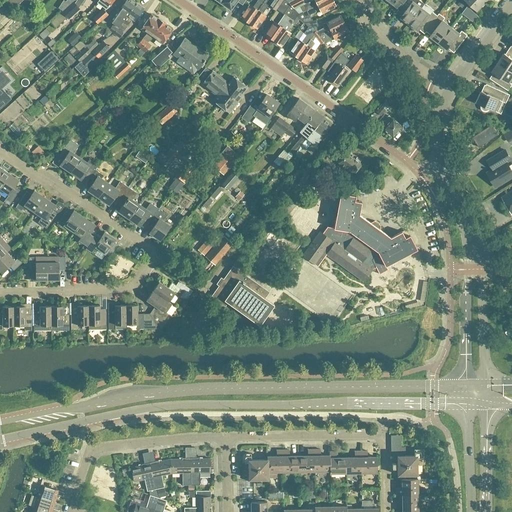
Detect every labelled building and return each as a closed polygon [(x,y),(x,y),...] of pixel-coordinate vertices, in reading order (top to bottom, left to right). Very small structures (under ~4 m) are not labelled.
[(14,9),(23,0),(7,0),(6,1),(10,5),(14,9)] [(109,6),(113,0),(98,0),(97,3),(106,9),(109,6)] [(120,25),(136,2),(132,0),(125,0),(119,10),(120,10),(111,22),(113,23),(109,30),(114,33),(120,25)] [(241,0),(244,2),(245,0),(220,0),(220,2),(231,9),(236,0),(241,0)] [(249,23),(265,0),(258,0),(253,7),(249,5),(241,17),(249,23)] [(266,16),(262,14),(272,0),(265,0),(249,23),(258,28),(266,16)] [(299,13),(294,8),(288,2),(286,0),(283,0),(277,9),(284,15),(277,24),(274,22),(273,21),(274,23),(266,34),(274,40),(292,13),(297,17),(299,13)] [(276,10),(282,0),(273,0),(269,6),(276,10)] [(297,17),(304,23),(312,20),(309,14),(321,9),(323,13),(335,6),(332,0),(326,0),(302,12),(299,13),(297,17)] [(313,0),(300,7),(302,12),(326,0),(313,0)] [(406,0),(400,7),(396,12),(402,16),(401,17),(410,24),(422,8),(425,4),(419,0),(406,0)] [(465,0),(477,11),(485,3),(482,0),(465,0)] [(73,1),(51,22),(56,27),(67,17),(68,19),(80,8),(79,7),(75,3),(73,1)] [(125,28),(132,19),(135,20),(143,8),(136,2),(120,25),(114,33),(119,37),(125,28)] [(426,31),(438,16),(437,15),(432,12),(434,10),(425,4),(422,8),(410,24),(419,31),(420,30),(425,34),(427,32),(426,31)] [(467,6),(462,13),(466,16),(471,10),(467,6)] [(103,8),(93,18),(98,24),(108,14),(103,8)] [(290,33),(287,31),(297,17),(292,13),(274,40),(282,45),(290,33)] [(439,43),(451,27),(443,21),(445,18),(439,13),(437,15),(438,16),(426,31),(427,32),(431,35),(430,36),(439,43)] [(141,48),(147,42),(152,36),(163,21),(158,18),(151,14),(141,28),(148,33),(137,45),(140,48),(141,48)] [(321,36),(344,24),(340,15),(328,21),(323,24),(324,27),(317,31),(313,34),(314,35),(316,38),(317,39),(321,36)] [(312,20),(304,23),(309,27),(310,28),(312,27),(315,28),(318,25),(316,19),(312,20)] [(162,43),(172,29),(166,24),(167,24),(163,21),(152,36),(156,39),(162,43)] [(336,40),(349,33),(344,24),(321,36),(317,39),(320,43),(323,45),(325,43),(335,38),(336,40)] [(298,57),(312,38),(314,35),(313,34),(317,31),(315,28),(312,27),(310,28),(309,27),(304,34),(307,36),(302,42),(299,39),(290,51),(298,57)] [(454,53),(468,35),(462,30),(460,33),(451,27),(439,43),(448,50),(449,49),(454,53)] [(76,32),(67,40),(73,46),(82,38),(76,32)] [(315,51),(320,43),(317,39),(316,38),(314,35),(312,38),(298,57),(307,63),(315,51)] [(205,59),(208,55),(185,39),(185,38),(185,37),(173,55),(174,54),(179,58),(177,60),(179,62),(179,63),(184,67),(185,66),(194,72),(197,68),(198,69),(203,62),(203,63),(205,60),(205,59)] [(80,62),(81,61),(89,54),(91,52),(91,51),(98,44),(94,39),(75,56),(80,62)] [(10,40),(3,46),(11,54),(17,48),(10,40)] [(146,50),(151,45),(147,42),(141,48),(140,48),(135,53),(140,57),(145,52),(146,50)] [(338,44),(328,56),(331,62),(334,60),(344,49),(338,44)] [(160,67),(170,57),(169,55),(172,52),(167,46),(152,60),(153,60),(153,59),(160,67)] [(511,49),(509,48),(506,54),(505,53),(498,63),(511,71),(511,49)] [(125,62),(114,50),(107,55),(101,61),(112,73),(125,62)] [(51,51),(47,56),(53,63),(58,59),(51,51)] [(331,62),(328,56),(326,53),(318,64),(325,69),(331,62)] [(95,60),(89,54),(81,61),(87,67),(95,60)] [(356,72),(364,61),(356,54),(347,65),(356,72)] [(90,70),(87,67),(81,61),(80,62),(75,67),(83,76),(90,70)] [(337,85),(348,71),(343,67),(345,64),(341,61),(339,64),(338,64),(328,78),(337,85)] [(129,67),(125,63),(114,73),(118,78),(129,67)] [(511,84),(509,82),(511,78),(511,71),(498,63),(492,72),(493,73),(490,78),(508,90),(511,84)] [(217,103),(229,88),(224,84),(227,82),(213,70),(202,84),(216,95),(212,100),(217,103)] [(0,88),(9,79),(2,71),(0,72),(0,106),(10,98),(0,88)] [(241,94),(247,87),(245,85),(245,84),(243,83),(242,83),(239,81),(239,79),(237,78),(236,78),(234,76),(228,83),(227,82),(224,84),(229,88),(217,103),(229,113),(243,96),(241,94)] [(510,94),(507,93),(486,84),(483,92),(482,91),(477,102),(482,105),(482,106),(482,107),(482,108),(482,109),(483,109),(483,110),(484,110),(485,110),(485,111),(486,111),(487,110),(488,110),(489,109),(489,108),(501,114),(510,94)] [(270,116),(279,103),(267,94),(257,109),(250,105),(242,117),(249,122),(253,115),(266,124),(271,117),(270,116)] [(45,95),(39,100),(43,105),(49,99),(45,95)] [(298,117),(307,104),(299,98),(287,115),(295,121),(298,117)] [(381,116),(390,106),(385,102),(377,112),(381,116)] [(171,104),(156,117),(161,124),(177,111),(171,104)] [(305,123),(315,110),(307,104),(298,117),(302,120),(305,123)] [(300,145),(301,146),(304,142),(303,142),(305,140),(306,140),(323,116),(315,110),(305,123),(306,123),(299,131),(304,135),(290,150),(294,153),(295,152),(300,145)] [(120,123),(126,117),(122,114),(117,120),(120,123)] [(329,120),(323,116),(306,140),(305,140),(303,142),(304,142),(301,146),(305,150),(311,142),(316,145),(332,123),(329,120)] [(392,136),(401,126),(392,119),(384,128),(392,136)] [(479,147),(499,134),(492,124),(473,137),(479,147)] [(296,129),(290,125),(285,131),(291,136),(296,129)] [(161,152),(155,158),(159,161),(166,167),(186,144),(179,138),(172,146),(171,145),(166,151),(167,152),(164,155),(161,152)] [(78,146),(78,144),(71,139),(60,154),(64,158),(60,164),(70,172),(80,158),(73,153),(78,146)] [(239,156),(227,145),(219,155),(221,156),(213,165),(224,174),(239,156)] [(341,150),(334,145),(332,149),(339,153),(341,150)] [(36,159),(43,154),(38,147),(31,152),(36,159)] [(283,150),(274,161),(281,168),(294,153),(290,150),(288,153),(283,150)] [(505,150),(488,161),(493,169),(487,173),(495,187),(511,176),(511,170),(507,162),(511,159),(505,150)] [(362,164),(345,153),(338,163),(354,174),(362,164)] [(144,154),(140,159),(145,163),(149,157),(144,154)] [(70,172),(81,179),(84,175),(89,178),(95,169),(98,165),(89,159),(87,162),(80,158),(70,172)] [(187,170),(181,165),(173,174),(180,180),(187,170)] [(0,186),(9,173),(0,166),(0,186)] [(88,190),(98,197),(108,183),(101,178),(104,175),(95,169),(89,178),(86,182),(91,186),(88,190)] [(220,183),(228,189),(240,176),(232,169),(220,183)] [(20,190),(15,186),(19,180),(9,173),(0,186),(0,188),(9,194),(6,199),(11,202),(20,190)] [(306,179),(309,175),(305,173),(297,184),(301,187),(306,179)] [(98,197),(109,204),(112,200),(117,204),(128,186),(120,180),(115,188),(108,183),(98,197)] [(179,183),(172,189),(176,194),(183,188),(179,183)] [(119,211),(129,218),(139,204),(132,200),(137,192),(128,186),(117,204),(121,207),(119,211)] [(35,212),(45,198),(34,190),(31,194),(26,191),(16,207),(21,211),(22,209),(25,211),(28,207),(35,212)] [(511,190),(502,197),(511,213),(511,190)] [(416,248),(411,236),(410,235),(405,237),(402,231),(391,237),(390,237),(390,236),(380,229),(381,225),(374,220),(370,222),(360,215),(362,202),(355,201),(356,196),(342,193),(335,228),(327,226),(323,233),(320,231),(303,255),(318,266),(327,254),(336,261),(364,281),(369,273),(372,269),(376,267),(379,274),(388,269),(385,264),(416,248)] [(57,212),(52,209),(55,205),(45,198),(35,212),(42,216),(40,220),(38,222),(46,229),(48,226),(57,212)] [(281,221),(297,203),(292,198),(276,217),(281,221)] [(129,218),(140,226),(143,221),(147,225),(159,208),(150,202),(146,209),(139,204),(129,218)] [(167,214),(159,208),(147,225),(152,228),(149,232),(160,240),(170,226),(163,221),(167,214)] [(77,228),(84,218),(74,210),(71,214),(66,211),(56,225),(65,231),(68,227),(74,231),(77,228)] [(97,232),(92,229),(95,225),(84,218),(77,228),(74,231),(81,236),(79,239),(88,245),(97,232)] [(114,241),(115,239),(104,232),(101,236),(97,232),(88,245),(86,248),(95,254),(98,248),(110,256),(118,244),(114,241)] [(234,243),(224,235),(205,256),(215,265),(234,243)] [(0,258),(7,252),(11,248),(0,236),(0,258)] [(204,255),(214,244),(207,238),(198,249),(204,255)] [(15,260),(7,252),(0,258),(0,270),(2,272),(9,265),(14,270),(23,262),(19,257),(15,260)] [(59,279),(59,269),(65,269),(65,256),(47,257),(47,280),(59,279)] [(47,280),(47,257),(29,257),(29,269),(36,269),(36,280),(47,280)] [(265,298),(270,292),(233,266),(210,299),(223,309),(228,303),(260,325),(275,305),(265,298)] [(192,291),(179,281),(176,285),(172,282),(168,287),(159,281),(153,290),(169,301),(175,293),(180,297),(187,299),(192,291)] [(151,311),(150,313),(158,328),(168,314),(166,312),(172,304),(169,302),(169,301),(153,290),(146,300),(155,306),(151,311)] [(69,329),(69,314),(62,314),(62,305),(51,306),(51,330),(69,329)] [(89,324),(88,305),(77,305),(77,309),(71,309),(71,329),(78,329),(78,325),(89,324)] [(89,329),(106,329),(106,308),(100,308),(100,305),(88,305),(89,324),(89,329)] [(126,324),(126,305),(115,305),(115,313),(108,313),(108,329),(126,329),(126,324)] [(158,328),(150,313),(137,314),(137,305),(126,305),(126,324),(137,324),(137,329),(158,328)] [(14,325),(14,306),(2,306),(3,315),(0,314),(0,330),(3,330),(3,326),(14,325)] [(32,330),(32,314),(25,314),(25,306),(14,306),(14,325),(24,325),(25,330),(32,330)] [(51,330),(51,306),(40,306),(40,314),(33,314),(34,330),(51,330)] [(510,342),(511,340),(511,330),(509,328),(503,335),(510,342)] [(314,471),(314,449),(308,449),(308,455),(299,455),(299,471),(314,471)] [(330,471),(330,457),(330,455),(329,455),(321,455),(321,449),(314,449),(314,471),(330,471)] [(417,474),(417,458),(423,458),(423,453),(422,450),(419,449),(414,449),(414,455),(397,455),(397,463),(392,463),(392,468),(398,468),(398,474),(417,474)] [(283,471),(283,450),(276,450),(277,456),(267,456),(267,459),(267,466),(268,472),(268,477),(277,477),(277,471),(283,471)] [(299,471),(299,455),(289,456),(289,450),(283,450),(283,471),(299,471)] [(346,473),(345,457),(336,457),(336,451),(329,451),(329,455),(330,455),(330,457),(330,471),(330,473),(346,473)] [(361,472),(361,451),(354,451),(355,457),(345,457),(346,473),(361,472)] [(377,472),(377,457),(367,457),(367,451),(361,451),(361,472),(377,472)] [(267,466),(267,459),(251,459),(251,453),(247,453),(244,455),(242,458),(243,462),(249,462),(249,479),(256,479),(256,484),(262,484),(262,479),(268,479),(268,477),(268,472),(267,466)] [(191,485),(191,457),(182,458),(182,459),(170,459),(172,473),(182,473),(182,485),(191,485)] [(210,472),(210,458),(199,458),(199,457),(191,457),(191,485),(200,484),(200,472),(210,472)] [(162,475),(172,473),(170,459),(159,461),(158,460),(150,462),(156,489),(164,487),(162,475)] [(156,489),(150,462),(141,464),(141,465),(131,467),(134,481),(144,479),(147,491),(149,490),(156,489)] [(27,491),(36,493),(39,479),(29,477),(27,491)] [(418,494),(418,478),(402,479),(402,488),(396,488),(396,495),(418,494)] [(63,496),(64,492),(58,490),(59,490),(41,484),(37,496),(55,501),(57,494),(63,496)] [(164,488),(157,489),(159,497),(166,495),(164,488)] [(156,489),(149,490),(150,495),(158,497),(156,489)] [(210,507),(210,496),(201,496),(201,490),(196,490),(196,491),(189,491),(189,497),(196,496),(196,507),(184,507),(184,511),(211,511),(211,507),(210,507)] [(423,503),(418,503),(418,494),(396,495),(396,501),(402,501),(403,510),(418,510),(423,510),(423,503)] [(153,511),(158,497),(150,495),(146,506),(130,501),(129,506),(134,507),(132,511),(153,511)] [(53,508),(55,501),(37,496),(34,506),(51,511),(58,511),(59,510),(53,508)] [(164,511),(163,511),(167,500),(158,497),(153,511),(164,511)] [(362,511),(377,511),(378,508),(373,508),(373,506),(370,500),(362,500),(362,508),(362,511)] [(266,511),(267,501),(251,502),(251,511),(245,511),(266,511)]
